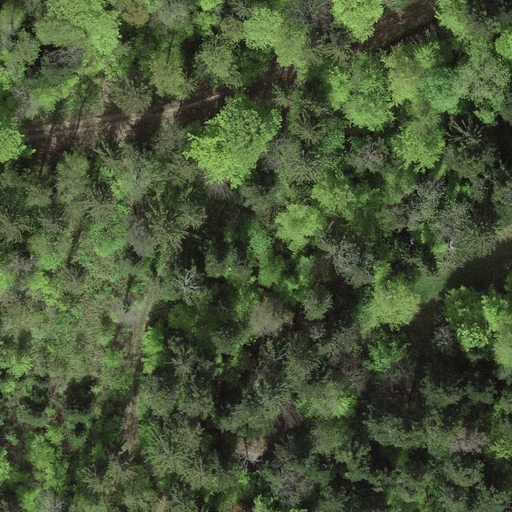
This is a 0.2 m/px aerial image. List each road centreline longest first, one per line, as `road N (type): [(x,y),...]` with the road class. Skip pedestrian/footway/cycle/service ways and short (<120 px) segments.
road 1 (track): [(328,0),(324,56),(212,194),(180,250),(125,409),(104,511)]
road 2 (track): [(0,130),(167,100),(324,56),(442,0)]
